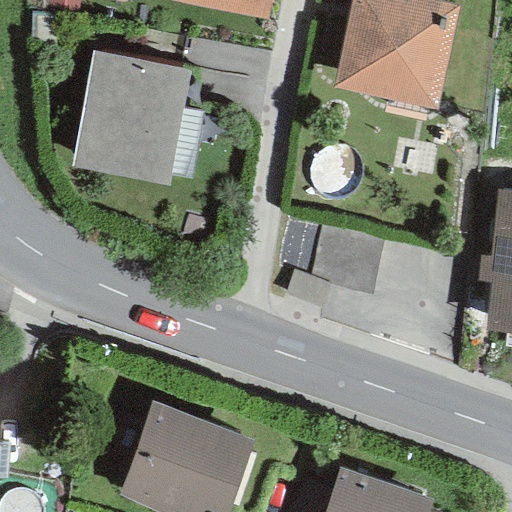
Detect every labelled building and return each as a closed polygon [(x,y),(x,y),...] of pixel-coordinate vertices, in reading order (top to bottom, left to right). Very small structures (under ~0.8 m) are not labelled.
[(168,0),(168,2),(266,21),(270,0),(168,0)] [(424,0),(351,0),(332,88),(436,110),(458,7),(424,0)] [(189,72),(91,52),(70,167),(167,186),(169,175),(181,109),(189,72)] [(169,175),(191,179),(203,113),(181,109),(169,175)] [(490,284),(485,331),(507,333),(505,347),(511,347),(511,193),(498,192),(491,258),(479,257),(476,283),(490,284)] [(374,275),(383,233),(324,220),(315,263),(374,275)] [(152,402),(118,497),(155,511),(169,511),(170,511),(171,511),(227,511),(253,439),(152,402)] [(428,511),(433,499),(337,467),(322,511),(428,511)]
